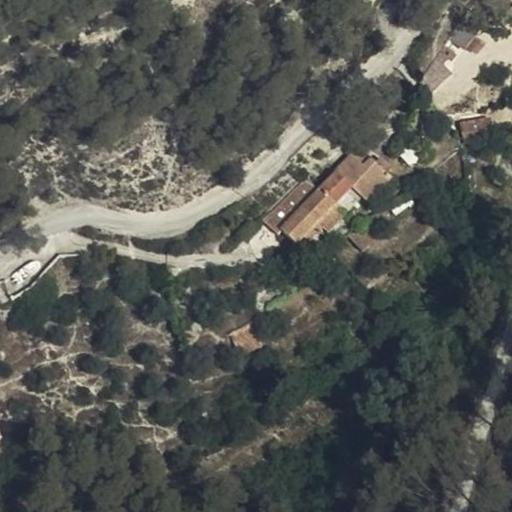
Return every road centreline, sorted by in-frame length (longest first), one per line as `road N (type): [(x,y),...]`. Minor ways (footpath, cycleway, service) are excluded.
road 1 (residential): [(435,0),(380,68),(199,222),(143,230),(94,216),(48,225),(0,250)]
road 2 (residential): [(451,511),(485,395),(511,336)]
